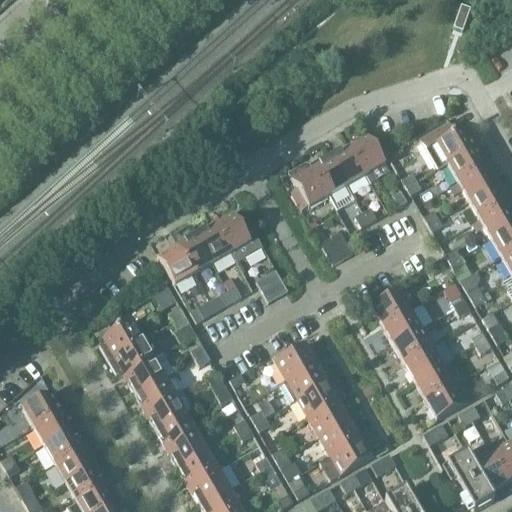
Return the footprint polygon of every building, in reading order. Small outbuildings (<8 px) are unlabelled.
[(452,31),(462,34),(470,11),(460,8),(452,31)] [(419,145),(436,175),(447,168),(477,151),(465,132),(455,138),(449,128),(419,145)] [(348,150),(365,179),(370,188),(377,184),(372,175),(385,168),(367,138),(348,150)] [(346,190),(365,179),(348,150),(329,160),(346,190)] [(447,168),(458,187),(487,170),(477,151),(447,168)] [(329,160),(310,171),(328,201),(346,190),(329,160)] [(290,197),(301,215),(308,211),(308,212),(328,201),(310,171),(304,175),(301,170),(288,177),(297,193),(290,197)] [(487,170),(458,187),(449,192),(454,200),(462,195),(469,206),(498,189),(487,170)] [(405,192),(417,186),(412,178),(401,185),(405,192)] [(417,186),(405,192),(410,200),(421,194),(417,186)] [(469,206),(479,225),(509,207),(498,189),(469,206)] [(392,200),(399,211),(407,207),(400,195),(392,200)] [(484,232),(490,243),(511,230),(511,212),(509,207),(479,225),(471,230),(475,237),(484,232)] [(362,217),(369,229),(376,224),(370,213),(362,217)] [(213,227),(230,257),(236,267),(263,252),(256,241),(249,245),(233,216),(213,227)] [(427,230),(438,223),(434,216),(422,222),(427,230)] [(369,229),(362,217),(354,222),(361,233),(369,229)] [(438,223),(427,230),(431,238),(443,231),(438,223)] [(212,268),(230,257),(213,227),(195,238),(212,268)] [(511,230),(490,243),(501,262),(511,255),(511,230)] [(340,237),(320,248),(333,270),(352,259),(340,237)] [(193,279),(212,268),(195,238),(176,249),(193,279)] [(446,243),(438,248),(443,255),(450,251),(446,243)] [(193,279),(176,249),(157,260),(174,290),(193,279)] [(449,267),(460,261),(455,253),(444,260),(449,267)] [(511,281),(511,280),(511,255),(501,262),(511,281)] [(460,261),(449,267),(453,275),(464,269),(460,261)] [(440,264),(429,270),(433,278),(444,272),(440,264)] [(464,269),(453,275),(459,286),(471,280),(464,269)] [(256,286),(259,292),(268,307),(288,296),(275,274),(265,280),(256,286)] [(230,283),(223,287),(227,295),(235,291),(230,283)] [(227,295),(234,306),(242,302),(235,291),(227,295)] [(470,305),(481,298),(477,291),(466,297),(470,305)] [(382,331),(411,314),(400,294),(370,311),(382,331)] [(227,295),(220,300),(226,311),(234,306),(227,295)] [(481,298),(470,305),(475,313),(486,306),(481,298)] [(220,300),(209,306),(215,317),(226,311),(220,300)] [(454,314),(465,308),(461,300),(449,307),(454,314)] [(209,306),(197,313),(204,324),(215,317),(209,306)] [(465,308),(454,314),(459,322),(470,316),(465,308)] [(173,327),(184,320),(180,312),(169,319),(173,327)] [(197,313),(189,317),(196,328),(204,324),(197,313)] [(382,331),(392,350),(422,332),(411,314),(382,331)] [(492,317),(481,324),(487,335),(499,328),(492,317)] [(184,320),(173,327),(178,334),(189,328),(184,320)] [(444,333),(449,344),(472,333),(466,322),(444,333)] [(101,342),(104,347),(99,350),(107,364),(142,344),(131,325),(101,342)] [(492,342),(503,336),(499,328),(487,335),(492,342)] [(422,332),(392,350),(403,368),(433,351),(422,332)] [(503,336),(492,342),(496,350),(508,344),(503,336)] [(476,352),(487,346),(482,338),(471,344),(476,352)] [(162,358),(151,339),(142,344),(107,364),(116,379),(121,376),(123,380),(162,358)] [(487,346),(476,352),(480,360),(491,353),(487,346)] [(275,367),(286,386),(316,369),(305,349),(288,359),(275,367)] [(195,364),(206,358),(201,350),(190,356),(195,364)] [(414,387),(444,370),(433,351),(403,368),(414,387)] [(285,353),(271,361),(275,367),(288,359),(285,353)] [(511,355),(503,361),(509,372),(511,370),(511,355)] [(134,399),(164,382),(173,377),(162,358),(123,380),(134,399)] [(206,358),(195,364),(199,372),(210,366),(206,358)] [(497,364),(486,370),(493,382),(504,375),(497,364)] [(316,369),(286,386),(279,390),(290,409),(297,405),(327,388),(316,369)] [(444,370),(414,387),(425,406),(455,389),(444,370)] [(493,382),(497,390),(509,383),(504,375),(493,382)] [(240,379),(229,385),(233,393),(244,387),(240,379)] [(134,399),(145,418),(175,400),(164,382),(134,399)] [(297,405),(308,423),(337,406),(334,401),(339,398),(332,384),(327,388),(297,405)] [(216,401),(228,396),(223,387),(212,394),(216,401)] [(425,406),(436,425),(466,408),(455,389),(425,406)] [(503,394),(509,405),(511,403),(511,391),(510,389),(503,394)] [(509,405),(503,394),(495,398),(501,409),(509,405)] [(22,413),(33,432),(63,415),(52,395),(22,413)] [(228,396),(216,401),(221,409),(232,403),(228,396)] [(145,418),(156,436),(186,419),(175,400),(145,418)] [(318,442),(348,425),(337,406),(308,423),(318,442)] [(465,415),(472,426),(479,422),(473,411),(465,415)] [(33,432),(44,451),(74,434),(63,415),(33,432)] [(254,429),(265,423),(261,415),(250,422),(254,429)] [(472,426),(465,415),(457,420),(464,431),(472,426)] [(196,438),(186,419),(156,436),(167,455),(196,438)] [(318,442),(329,461),(359,444),(356,438),(361,435),(353,422),(348,425),(318,442)] [(265,423),(254,429),(259,437),(270,431),(265,423)] [(238,439),(249,432),(244,425),(233,431),(238,439)] [(435,433),(441,444),(447,440),(441,429),(435,433)] [(249,432),(238,439),(242,447),(253,440),(249,432)] [(441,444),(435,433),(429,436),(435,448),(441,444)] [(44,451),(55,470),(85,452),(74,434),(44,451)] [(435,448),(429,436),(422,440),(429,451),(435,448)] [(207,456),(196,438),(167,455),(177,474),(207,456)] [(329,461),(319,467),(330,486),(370,463),(375,460),(367,446),(362,449),(359,444),(329,461)] [(511,453),(508,446),(489,457),(506,487),(511,483),(511,453)] [(506,487),(489,457),(484,449),(467,459),(471,467),(470,468),(479,483),(488,497),(489,497),(506,487)] [(55,470),(66,488),(95,471),(85,452),(55,470)] [(276,467),(287,460),(282,452),(271,459),(276,467)] [(177,474),(188,492),(218,475),(207,456),(177,474)] [(383,463),(389,474),(395,470),(389,459),(383,463)] [(471,467),(467,459),(446,471),(453,483),(449,485),(457,500),(462,497),(470,511),(481,511),(493,505),(489,497),(488,497),(479,483),(470,468),(471,467)] [(0,466),(4,474),(15,468),(11,460),(0,465),(0,466)] [(287,460),(276,467),(280,475),(291,468),(287,460)] [(259,476),(270,470),(266,462),(255,468),(259,476)] [(383,463),(376,466),(383,478),(389,474),(383,463)] [(383,478),(376,466),(370,470),(377,481),(383,478)] [(15,468),(4,474),(9,482),(20,475),(15,468)] [(270,470),(259,476),(264,484),(275,478),(270,470)] [(66,488),(76,507),(106,490),(95,471),(66,488)] [(188,492),(199,511),(229,494),(218,475),(188,492)] [(275,478),(264,484),(270,495),(281,488),(275,478)] [(348,483),(354,494),(361,490),(355,479),(348,483)] [(354,494),(348,483),(339,488),(346,499),(354,494)] [(67,511),(111,511),(117,509),(106,490),(76,507),(67,511)] [(304,490),(293,497),(298,505),(309,498),(304,490)] [(199,511),(239,511),(229,494),(199,511)] [(420,511),(415,503),(411,506),(405,495),(384,506),(387,511),(420,511)] [(26,511),(37,505),(32,497),(21,504),(26,511)] [(288,500),(277,506),(280,511),(285,511),(292,508),(288,500)] [(310,505),(313,511),(323,511),(324,511),(318,500),(310,505)]
